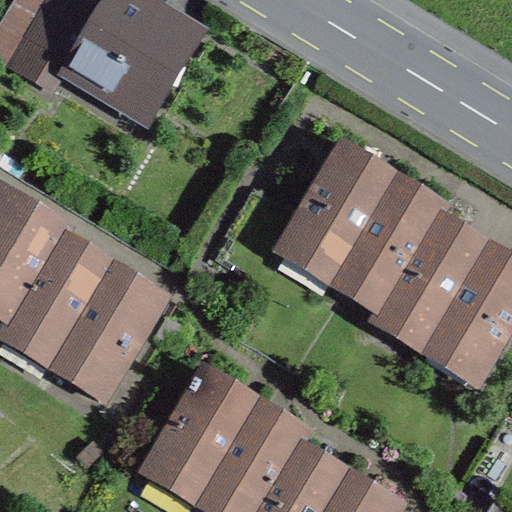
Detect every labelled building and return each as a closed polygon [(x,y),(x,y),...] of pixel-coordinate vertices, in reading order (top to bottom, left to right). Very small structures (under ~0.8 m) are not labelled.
[(168,0),(13,0),(0,23),(0,63),(53,95),(63,78),(150,128),(209,27),(167,3),(168,0)] [(274,249),(333,284),(402,167),(343,132),(274,249)] [(333,284),(377,309),(382,313),(442,211),(449,215),(457,200),(402,167),(333,284)] [(0,180),(0,320),(1,322),(9,326),(65,230),(72,234),(78,224),(1,179),(0,180)] [(368,324),(422,355),(491,239),(449,215),(442,211),(382,313),(377,309),(368,324)] [(0,323),(0,341),(49,370),(114,258),(72,234),(65,230),(9,326),(1,322),(0,323)] [(480,389),(511,336),(511,251),(491,239),(422,355),(480,389)] [(174,293),(114,258),(49,370),(108,405),(174,293)] [(133,477),(192,511),(261,395),(202,360),(133,477)] [(192,511),(257,511),(301,439),(308,442),(316,427),(261,395),(192,511)] [(161,424),(170,406),(155,398),(146,416),(161,424)] [(323,511),(350,467),(308,442),(301,439),(257,511),(323,511)] [(89,464),(103,451),(92,440),(79,453),(89,464)] [(401,511),(408,501),(350,467),(323,511),(401,511)]
